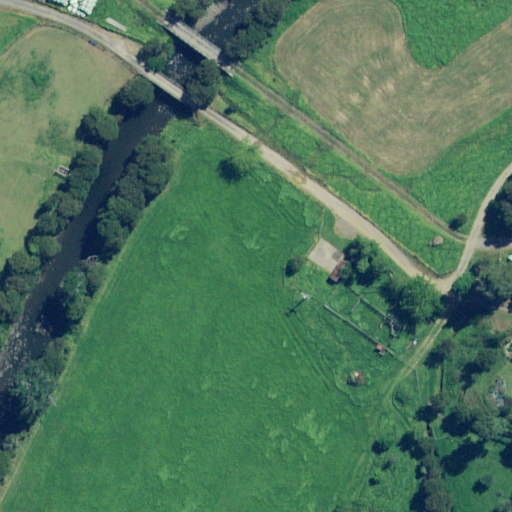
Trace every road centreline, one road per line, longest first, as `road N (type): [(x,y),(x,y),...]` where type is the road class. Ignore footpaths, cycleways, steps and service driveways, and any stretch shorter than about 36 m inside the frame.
road 1 (track): [(481,300),(116,45),(56,16),(0,2)]
road 2 (track): [(458,284),(479,220),(511,169)]
